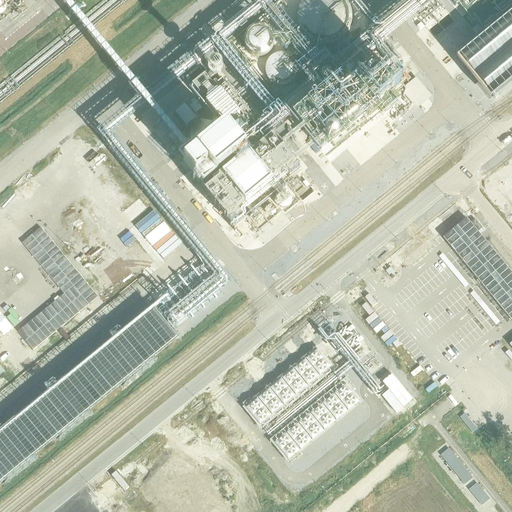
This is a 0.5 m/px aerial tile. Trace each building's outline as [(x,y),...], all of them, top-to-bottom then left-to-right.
[(297,18),(298,25),(302,31),(307,37),(313,40),(320,42),(327,42),(334,40),(340,35),(344,30),(347,23),(348,16),(346,9),(343,2),(340,0),(304,0),(301,4),(298,11),(297,18)] [(244,46),(245,51),(248,55),(252,58),(256,59),(261,59),(265,57),(269,55),(272,51),(273,46),(273,41),(271,36),(267,33),(263,31),(257,30),(252,32),(247,35),(245,40),(244,46)] [(265,71),(266,77),(269,81),(274,85),(279,87),(285,87),(291,84),(295,80),(297,76),(298,70),(297,65),(294,61),(291,57),(286,55),(280,55),(274,56),(270,60),(266,65),(265,71)] [(214,129),(175,161),(234,234),(248,222),(240,212),(284,178),(285,180),(296,171),(270,141),(247,160),(223,131),(219,135),(214,129)] [(297,189),(304,196),(309,190),(302,183),(297,189)] [(511,274),(465,219),(441,239),(510,322),(511,320),(511,274)] [(435,234),(421,246),(427,254),(442,241),(435,234)] [(143,263),(134,271),(138,276),(147,268),(143,263)] [(373,293),(367,296),(374,308),(379,304),(373,293)] [(0,434),(0,487),(177,341),(151,310),(0,434)] [(367,320),(375,328),(384,320),(376,312),(367,320)] [(403,320),(384,335),(418,378),(437,363),(403,320)] [(317,349),(243,408),(288,461),(362,403),(317,349)] [(392,388),(385,394),(400,412),(417,398),(395,373),(385,381),(392,388)] [(427,387),(437,381),(433,376),(424,383),(427,387)] [(379,392),(396,415),(399,413),(385,393),(391,389),(389,385),(379,392)] [(480,392),(472,399),(479,407),(487,400),(480,392)] [(489,403),(481,409),(487,417),(495,411),(489,403)] [(473,432),(479,428),(468,410),(462,414),(473,432)] [(448,449),(440,456),(465,486),(473,479),(448,449)] [(477,484),(468,491),(481,507),(490,500),(477,484)]
